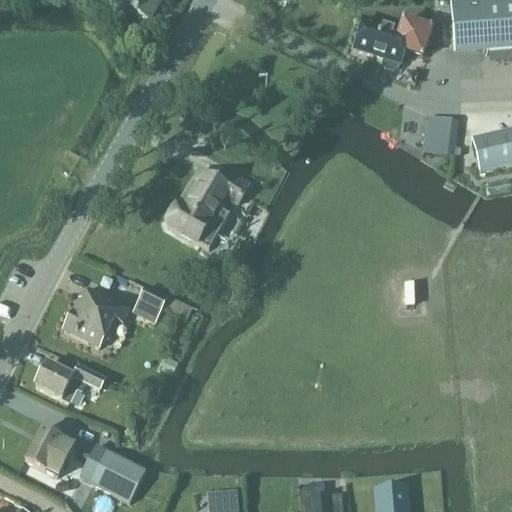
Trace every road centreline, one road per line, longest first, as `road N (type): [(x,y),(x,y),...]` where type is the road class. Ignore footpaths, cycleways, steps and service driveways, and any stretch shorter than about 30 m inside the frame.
road 1 (tertiary): [(0,381),(210,0)]
road 2 (track): [(207,4),(396,102),(511,104)]
